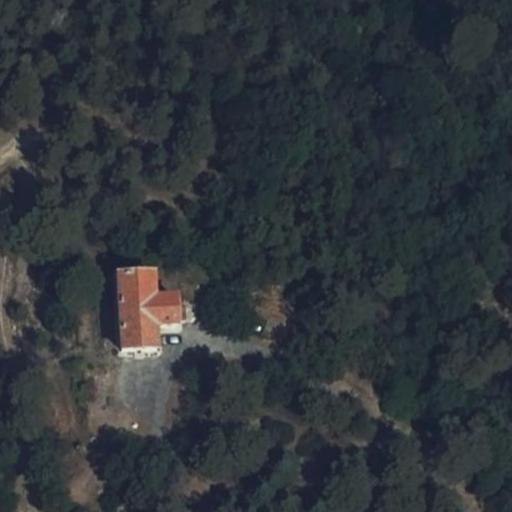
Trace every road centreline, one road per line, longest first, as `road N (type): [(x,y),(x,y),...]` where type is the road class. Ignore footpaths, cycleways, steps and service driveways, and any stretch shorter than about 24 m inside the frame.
road 1 (track): [(511,338),(121,137),(79,130),(39,136),(0,162)]
road 2 (track): [(5,154),(23,172),(23,195),(9,242),(2,327),(37,511)]
road 3 (track): [(74,511),(85,485),(126,445),(145,407)]
